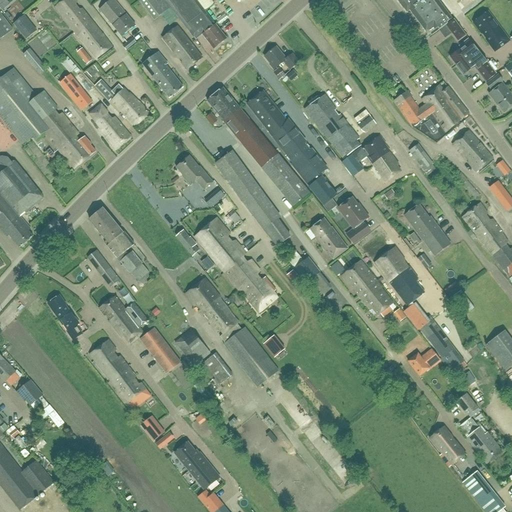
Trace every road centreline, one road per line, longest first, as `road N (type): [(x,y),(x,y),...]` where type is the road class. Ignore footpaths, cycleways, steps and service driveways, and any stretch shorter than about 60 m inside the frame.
road 1 (tertiary): [(0,295),(119,169),(303,0)]
road 2 (unclassified): [(511,161),(387,0)]
